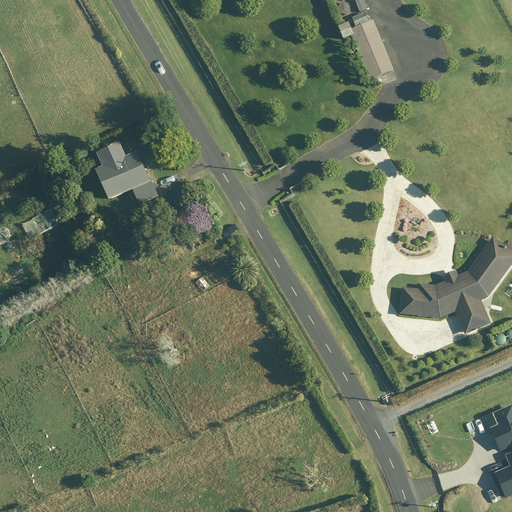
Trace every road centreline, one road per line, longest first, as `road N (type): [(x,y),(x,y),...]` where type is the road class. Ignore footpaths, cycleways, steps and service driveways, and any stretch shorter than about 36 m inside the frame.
road 1 (unclassified): [(121,0),(363,409),(409,511)]
road 2 (unknown): [(242,206),(360,139),(385,190)]
road 3 (unknown): [(385,190),(430,226),(437,257),(412,272),(371,272)]
road 4 (unknown): [(371,272),(374,312),(394,343),(407,348),(441,337)]
